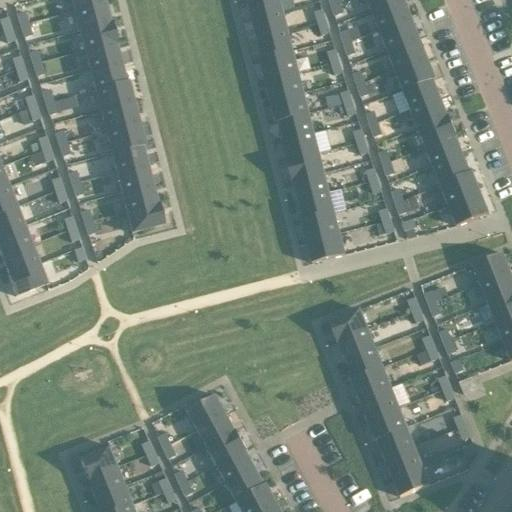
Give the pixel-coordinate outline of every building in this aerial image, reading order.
[(104,0),(71,0),(75,12),(106,4),(104,0)] [(281,0),(248,0),(247,0),(247,1),(248,0),(253,20),(284,12),(281,0)] [(368,0),(372,10),(398,0),(368,0)] [(405,0),(398,0),(372,10),(380,31),(412,18),(405,0)] [(339,2),(331,4),(335,16),(343,13),(339,2)] [(106,4),(75,12),(80,32),(112,23),(112,22),(111,23),(106,4)] [(323,10),(315,12),(319,24),(327,21),(323,10)] [(24,12),(17,15),(21,26),(28,24),(24,12)] [(284,12),(253,20),(258,40),(289,32),(284,12)] [(8,18),(0,20),(4,32),(12,29),(8,18)] [(412,18),(380,31),(388,51),(420,38),(412,18)] [(327,21),(319,24),(323,35),(330,33),(327,21)] [(112,23),(80,32),(85,51),(118,43),(112,23)] [(28,24),(21,26),(24,38),(32,35),(28,24)] [(12,29),(4,32),(8,43),(15,41),(12,29)] [(348,30),(341,33),(344,44),(352,42),(348,30)] [(289,32),(258,40),(263,58),(261,58),(261,60),(294,51),(289,32)] [(420,38),(388,51),(396,71),(428,58),(420,38)] [(352,42),(344,44),(348,56),(356,53),(352,42)] [(118,43),(85,51),(90,71),(121,63),(116,44),(118,44),(118,43)] [(336,50),(328,52),(332,64),(340,61),(336,50)] [(37,51),(30,54),(33,65),(41,63),(37,51)] [(294,51),(261,60),(266,80),(299,72),(294,51)] [(20,57),(13,59),(16,71),(24,68),(20,57)] [(428,58),(396,71),(404,91),(436,78),(428,58)] [(340,61),(332,64),(336,75),(343,73),(340,61)] [(41,63),(33,65),(37,77),(45,74),(41,63)] [(121,63),(90,71),(95,91),(129,82),(128,81),(126,82),(121,63)] [(24,68),(16,71),(20,82),(28,80),(24,68)] [(362,71),(354,74),(358,85),(365,83),(362,71)] [(299,72),(266,80),(272,101),(305,93),(299,72)] [(436,78),(404,91),(412,110),(441,98),(434,80),(436,79),(436,78)] [(129,82),(95,91),(101,112),(134,103),(129,82)] [(365,83),(358,85),(361,97),(369,94),(365,83)] [(50,90),(42,92),(46,104),(54,101),(50,90)] [(349,91),(341,93),(345,105),(353,102),(349,91)] [(305,93),(272,101),(277,122),(310,114),(305,93)] [(33,96),(25,98),(29,110),(37,107),(33,96)] [(54,103),(57,112),(75,107),(73,98),(54,103)] [(441,98),(412,110),(419,129),(450,116),(448,116),(441,98)] [(54,101),(46,104),(50,116),(57,113),(57,112),(54,103),(54,101)] [(353,102),(345,105),(349,116),(357,114),(353,102)] [(134,103),(101,112),(106,133),(139,124),(134,103)] [(37,107),(29,110),(33,121),(40,119),(37,107)] [(375,111),(367,114),(371,125),(378,123),(375,111)] [(310,114),(277,122),(277,123),(279,122),(284,141),(315,133),(310,114)] [(450,116),(419,129),(427,148),(458,135),(450,116)] [(378,123),(371,125),(374,137),(382,134),(378,123)] [(139,124),(106,133),(111,154),(145,145),(139,124)] [(362,130),(354,132),(358,144),(366,141),(362,130)] [(63,131),(55,134),(59,145),(67,143),(63,131)] [(315,133),(284,141),(289,160),(288,160),(288,161),(320,153),(315,133)] [(458,135),(427,148),(434,167),(464,155),(457,137),(458,136),(458,135)] [(46,137),(39,139),(42,151),(50,148),(46,137)] [(366,141),(358,144),(362,155),(369,153),(366,141)] [(67,143),(59,145),(63,157),(71,154),(67,143)] [(145,145),(111,154),(117,173),(147,165),(143,147),(145,146),(145,145)] [(50,148),(42,151),(46,162),(54,160),(50,148)] [(387,150),(380,153),(383,164),(391,162),(387,150)] [(320,153),(288,161),(293,181),(325,173),(320,153)] [(464,155),(434,167),(442,186),(474,173),(473,172),(471,173),(464,155)] [(391,162),(383,164),(387,176),(395,173),(391,162)] [(147,165),(117,173),(122,193),(153,185),(147,165)] [(1,167),(0,167),(0,190),(9,187),(1,167)] [(375,169),(367,171),(370,183),(378,180),(375,169)] [(76,171),(68,174),(72,185),(80,183),(76,171)] [(325,173),(293,181),(293,182),(295,182),(299,201),(330,193),(325,173)] [(474,173),(442,186),(450,206),(481,193),(474,173)] [(60,178),(52,181),(56,192),(63,189),(60,178)] [(378,180),(370,183),(374,194),(382,192),(378,180)] [(80,183),(72,185),(76,197),(84,194),(80,183)] [(153,185),(122,193),(127,213),(159,204),(159,203),(157,204),(153,185)] [(9,187),(0,190),(0,214),(17,207),(9,187)] [(63,189),(56,192),(59,203),(67,201),(63,189)] [(400,189),(392,192),(396,203),(404,201),(400,189)] [(330,193),(299,201),(304,219),(302,220),(302,221),(335,212),(330,193)] [(481,193),(450,206),(458,227),(490,214),(481,193)] [(404,201),(396,203),(400,215),(408,212),(404,201)] [(159,204),(127,213),(132,234),(165,225),(159,204)] [(17,207),(0,214),(0,235),(24,226),(17,207)] [(388,209),(380,211),(384,223),(391,220),(388,209)] [(89,210),(81,212),(85,224),(92,222),(89,210)] [(335,212),(302,221),(307,242),(341,233),(335,212)] [(72,217),(64,219),(68,231),(76,228),(72,217)] [(391,220),(384,223),(387,234),(395,232),(391,220)] [(414,220),(402,223),(405,231),(417,227),(414,220)] [(92,222),(85,224),(88,236),(96,233),(92,222)] [(24,226),(0,235),(0,251),(2,257),(32,245),(24,226)] [(76,228),(68,231),(72,242),(80,240),(76,228)] [(341,233),(307,242),(313,264),(346,255),(341,233)] [(32,245),(2,257),(9,275),(8,276),(39,264),(32,245)] [(82,248),(74,251),(78,262),(86,260),(82,248)] [(511,273),(504,253),(474,265),(482,285),(511,273)] [(39,264),(8,276),(16,297),(47,284),(39,264)] [(511,274),(511,273),(482,285),(489,304),(511,294),(511,274)] [(437,303),(433,291),(425,294),(429,306),(437,303)] [(511,316),(511,294),(489,304),(497,323),(511,316)] [(420,309),(416,298),(408,301),(413,312),(420,309)] [(441,314),(437,303),(429,306),(434,317),(441,314)] [(425,320),(420,309),(413,312),(417,323),(425,320)] [(361,310),(330,322),(338,341),(369,329),(361,310)] [(511,316),(497,323),(504,342),(511,338),(511,316)] [(376,348),(369,329),(338,341),(338,343),(340,342),(347,360),(376,348)] [(452,341),(448,329),(440,332),(444,344),(452,341)] [(435,347),(431,336),(423,339),(428,350),(435,347)] [(457,352),(452,341),(444,344),(449,355),(457,352)] [(440,358),(435,347),(428,350),(432,361),(440,358)] [(384,367),(376,348),(347,360),(354,378),(352,379),(352,380),(384,367)] [(428,350),(417,354),(422,366),(432,361),(428,350)] [(464,371),(460,359),(452,362),(456,374),(464,371)] [(392,388),(384,367),(352,380),(360,400),(392,388)] [(451,387),(447,376),(439,379),(444,390),(451,387)] [(472,378),(460,382),(465,395),(477,390),(472,378)] [(456,399),(451,387),(444,390),(448,402),(456,399)] [(400,408),(392,388),(360,400),(368,420),(400,408)] [(227,414),(217,396),(189,411),(199,430),(227,414)] [(408,428),(400,408),(368,420),(376,440),(408,428)] [(236,431),(227,414),(199,430),(208,448),(238,432),(237,431),(236,431)] [(467,426),(462,415),(455,418),(459,429),(467,426)] [(471,438),(467,426),(459,429),(463,441),(471,438)] [(416,448),(408,428),(376,440),(376,441),(379,440),(386,459),(416,448)] [(248,450),(238,432),(208,448),(218,465),(248,450)] [(171,445),(166,434),(159,437),(164,448),(171,445)] [(155,452),(150,441),(143,445),(148,456),(155,452)] [(176,456),(171,445),(164,448),(169,459),(176,456)] [(477,453),(474,445),(463,450),(466,457),(477,453)] [(119,467),(111,447),(80,459),(88,479),(119,467)] [(423,467),(416,448),(386,459),(394,478),(423,467)] [(248,450),(218,465),(228,483),(256,468),(247,451),(248,450)] [(160,463),(155,452),(148,456),(153,467),(160,463)] [(127,486),(119,467),(88,479),(88,480),(90,479),(97,497),(127,486)] [(431,486),(423,467),(394,478),(401,497),(431,486)] [(265,485),(256,468),(228,483),(238,501),(268,485),(267,484),(265,485)] [(188,482),(183,471),(176,474),(181,485),(188,482)] [(172,489),(167,478),(160,482),(165,493),(172,489)] [(193,493),(188,482),(181,485),(186,496),(193,493)] [(263,511),(278,504),(268,485),(238,501),(243,511),(263,511)] [(115,511),(134,505),(127,486),(97,497),(102,511),(115,511)] [(177,500),(172,489),(165,493),(170,504),(177,500)]
